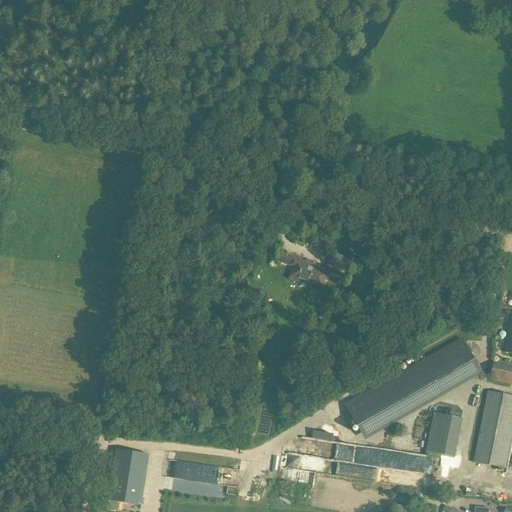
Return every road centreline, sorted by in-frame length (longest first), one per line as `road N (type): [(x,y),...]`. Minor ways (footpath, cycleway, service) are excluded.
road 1 (unclassified): [(511,235),(153,151)]
road 2 (track): [(97,431),(153,151)]
road 3 (unknown): [(153,151),(144,137),(1,106),(0,115)]
road 4 (track): [(153,151),(0,118)]
